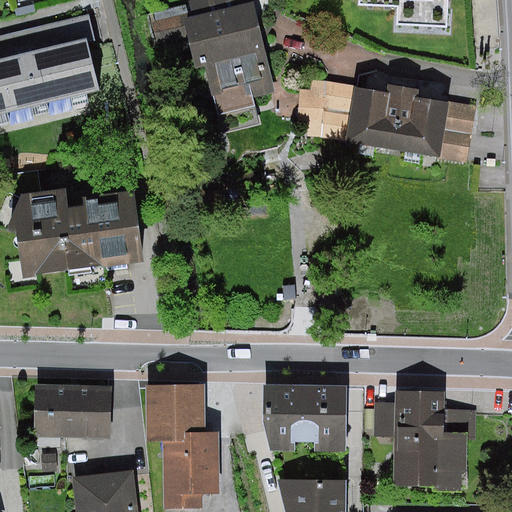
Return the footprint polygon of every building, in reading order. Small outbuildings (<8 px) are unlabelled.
[(324,0),(324,10),(441,14),(441,0),(324,0)] [(249,12),(186,27),(196,67),(206,65),(219,118),(248,111),(235,59),(259,53),(249,12)] [(0,117),(91,96),(81,49),(0,68),(0,117)] [(331,80),(300,80),(300,126),(331,126),(331,80)] [(388,102),(355,98),(348,145),(435,158),(442,110),(412,106),(413,99),(389,95),(388,102)] [(476,108),(448,103),(439,158),(466,163),(469,148),(474,122),(476,108)] [(14,212),(21,272),(133,258),(127,213),(64,220),(63,205),(14,212)] [(112,383),(37,382),(36,433),(111,434),(112,383)] [(204,384),(148,385),(149,447),(162,447),(163,507),(199,506),(199,492),(218,491),(217,432),(205,433),(204,384)] [(345,453),(348,387),(263,387),(262,417),(270,452),(345,453)] [(446,406),(446,391),(396,390),(396,402),(380,402),(379,432),(397,432),(446,432),(446,406)] [(479,406),(446,406),(446,432),(467,432),(479,432),(479,406)] [(446,432),(397,432),(398,481),(433,481),(433,487),(460,486),(460,468),(467,468),(467,432),(446,432)] [(142,511),(136,467),(74,475),(78,511),(142,511)] [(344,511),(344,476),(278,474),(286,511),(344,511)]
